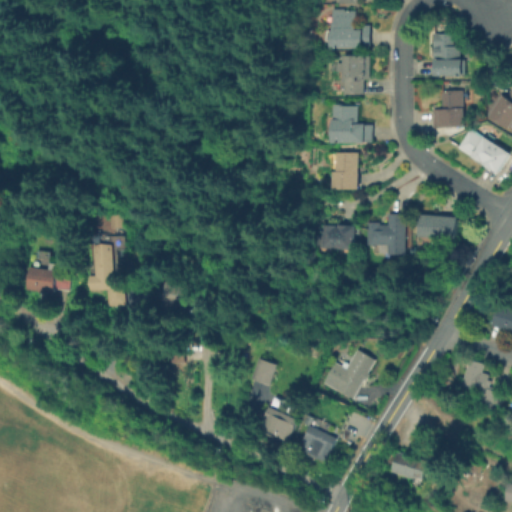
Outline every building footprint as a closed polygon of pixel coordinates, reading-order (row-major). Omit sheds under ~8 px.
[(371,23),(372,46),(332,46),(332,28),(333,28),(333,8),(345,8),(345,10),(357,9),(357,23),(371,23)] [(461,45),(462,59),(467,58),(467,74),(437,74),(437,57),(434,57),(434,45),(461,45)] [(371,54),(371,79),(366,78),(366,93),(346,93),(345,70),(338,70),(338,61),(345,61),(345,54),(371,54)] [(511,127),(489,113),(501,92),(506,95),(511,85),(511,127)] [(467,124),(434,127),(433,108),(443,107),(442,90),(464,88),(467,124)] [(347,102),(347,104),(359,104),(359,119),(366,119),(367,123),(373,123),(373,140),(366,140),(366,141),(333,142),(333,102),(347,102)] [(509,152),(497,172),(482,163),(483,162),(457,146),(467,129),(481,137),(482,136),(509,152)] [(360,151),(360,188),(334,188),(334,170),(338,170),(338,151),(360,151)] [(406,213),(405,253),(388,253),(388,244),(367,243),(368,221),(381,221),(381,223),(388,223),(389,212),(406,213)] [(457,216),(456,238),(419,235),(421,213),(457,216)] [(356,224),(355,248),(324,246),(325,222),(349,224),(356,224)] [(114,244),(116,273),(126,273),(127,287),(88,290),(88,276),(98,275),(96,245),(114,244)] [(29,267),(72,273),(70,290),(55,289),(54,293),(26,289),(29,267)] [(181,310),(165,310),(165,290),(168,290),(168,280),(189,279),(190,305),(181,305),(181,310)] [(511,330),(491,323),(498,303),(511,307),(511,330)] [(368,373),(364,380),(362,379),(351,398),(322,381),(334,360),(345,366),(355,348),(374,359),(366,372),(368,373)] [(278,363),(271,383),(252,377),(259,356),(278,363)] [(489,373),(483,391),(461,383),(469,358),(485,363),(482,370),(489,373)] [(503,391),(498,408),(486,404),(490,388),(503,391)] [(298,418),(287,442),(259,430),(270,405),(298,418)] [(337,436),(326,461),(300,449),(311,424),(337,436)] [(397,451),(428,460),(422,478),(414,475),(414,477),(391,470),(393,464),(390,463),(393,455),(395,456),(397,451)] [(511,501),(511,482),(506,482),(503,500),(511,501)]
